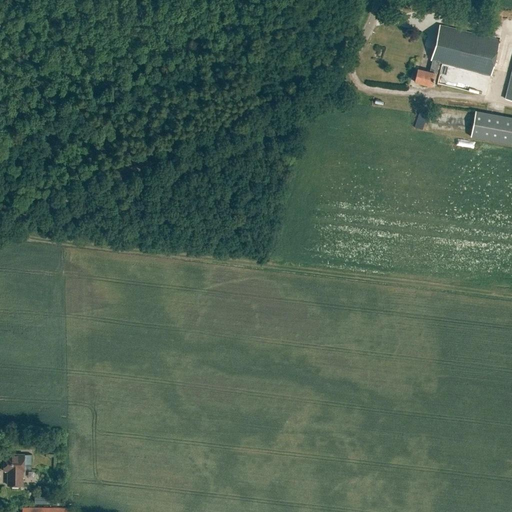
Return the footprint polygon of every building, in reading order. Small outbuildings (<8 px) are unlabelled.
[(439,25),(430,61),(432,61),(429,72),(416,69),(412,82),(430,87),(433,73),(436,74),(439,63),(489,76),(497,40),(439,25)] [(445,66),(441,84),(457,87),(460,69),(445,66)] [(511,118),(475,110),(469,135),(511,144),(511,118)] [(422,129),(427,114),(419,112),(414,127),(422,129)] [(3,470),(7,470),(7,483),(22,484),(22,470),(23,470),(24,453),(4,453),(3,470)]
